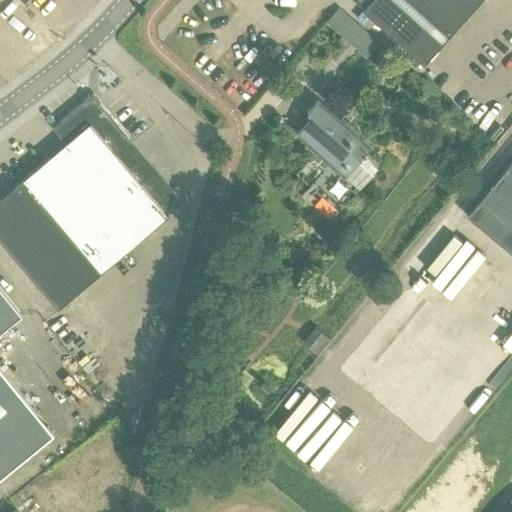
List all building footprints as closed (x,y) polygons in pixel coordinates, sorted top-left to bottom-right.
[(359,0),(367,7),(364,11),(424,65),(478,0),(359,0)] [(381,40),(339,3),(326,18),(368,55),(381,40)] [(71,297),(100,272),(168,215),(116,155),(132,142),(92,94),(52,127),(65,143),(22,179),(0,197),(0,242),(54,311),(60,306),(71,297)] [(340,119),(319,100),(307,113),(312,117),(297,133),(331,163),(311,185),(339,211),(360,188),(378,167),(364,155),(372,147),(358,134),(360,131),(343,116),(340,119)] [(511,252),(511,161),(467,215),(511,252)] [(253,268),(260,255),(241,245),(234,259),(253,268)] [(0,330),(21,314),(0,288),(0,477),(54,433),(0,367),(0,330)] [(78,306),(71,297),(60,306),(68,315),(78,306)] [(480,377),(500,358),(491,349),(472,367),(480,377)] [(441,413),(452,420),(468,393),(457,387),(441,413)] [(121,449),(129,459),(138,451),(131,442),(121,449)]
